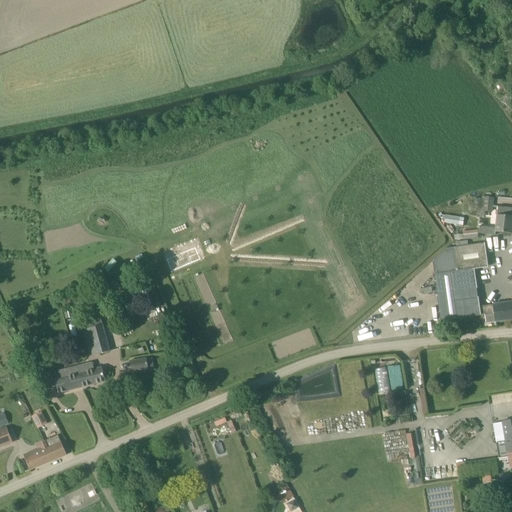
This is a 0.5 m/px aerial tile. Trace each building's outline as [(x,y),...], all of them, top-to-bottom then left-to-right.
[(488,212),(489,197),(482,196),(482,199),(479,198),(478,203),(472,203),(471,206),(467,206),(466,210),(477,211),(476,217),(484,218),(485,212),(488,212)] [(511,233),(511,208),(499,207),(496,228),(479,227),(479,230),(463,232),(463,234),(454,235),(455,239),(464,239),(478,237),(478,234),(496,235),(497,233),(509,234),(511,233)] [(444,222),(456,224),(462,225),(464,218),(445,215),(444,222)] [(192,241),(163,253),(168,265),(197,253),(192,241)] [(473,269),(488,267),(484,243),(468,246),(468,241),(456,243),(456,247),(446,249),(434,260),(441,321),(480,316),(479,306),(473,269)] [(511,319),(511,302),(479,306),(480,316),(485,315),(493,314),(494,322),(511,319)] [(90,357),(110,352),(103,325),(84,330),(90,357)] [(147,359),(147,358),(129,361),(131,372),(148,369),(148,368),(154,368),(152,358),(147,359)] [(77,366),(82,388),(105,382),(102,368),(93,370),(93,367),(92,363),(77,366)] [(391,391),(403,389),(400,365),(388,367),(391,391)] [(52,380),(56,394),(82,388),(77,366),(59,371),(61,378),(52,380)] [(378,393),(390,391),(386,368),(374,370),(378,393)] [(38,428),(47,424),(41,412),(33,416),(32,417),(38,428)] [(511,467),(511,420),(493,424),(498,459),(508,458),(509,467),(511,467)] [(0,448),(13,443),(6,427),(0,430),(0,448)] [(42,442),(52,461),(66,455),(58,436),(45,441),(42,442)] [(25,459),(30,470),(52,461),(42,442),(35,445),(37,449),(35,450),(37,453),(25,459)] [(490,479),(490,476),(498,475),(496,458),(456,464),(459,480),(482,477),(482,480),(490,479)] [(286,503),(290,511),(291,511),(299,508),(295,499),(286,503)]
